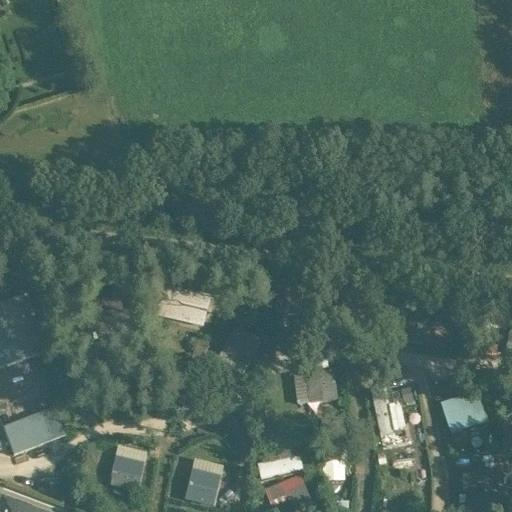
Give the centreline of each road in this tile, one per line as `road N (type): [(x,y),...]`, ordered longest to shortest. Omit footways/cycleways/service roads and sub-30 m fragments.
road 1 (unclassified): [(0,221),(511,281)]
road 2 (track): [(427,511),(427,434),(406,345)]
